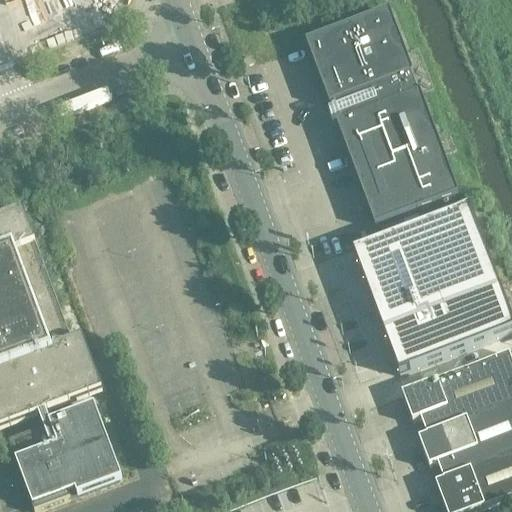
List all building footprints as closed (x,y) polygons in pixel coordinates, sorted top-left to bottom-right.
[(389,16),(307,46),(330,108),(334,107),(336,111),(328,114),(332,123),(340,120),(341,125),(418,97),(411,78),(412,77),(389,16)] [(250,59),(238,63),(241,70),(252,66),(250,59)] [(420,96),(418,97),(341,125),(337,127),(375,229),(457,198),(420,96)] [(511,322),(470,211),(354,255),(400,378),(511,335),(511,322)] [(511,365),(509,357),(402,397),(412,425),(421,422),(427,438),(511,406),(511,365)] [(511,406),(427,438),(419,442),(429,470),(438,467),(444,483),(511,457),(511,406)] [(48,452),(43,434),(12,442),(16,460),(48,452)] [(511,457),(444,483),(444,484),(436,487),(445,511),(478,511),(511,499),(511,457)]
